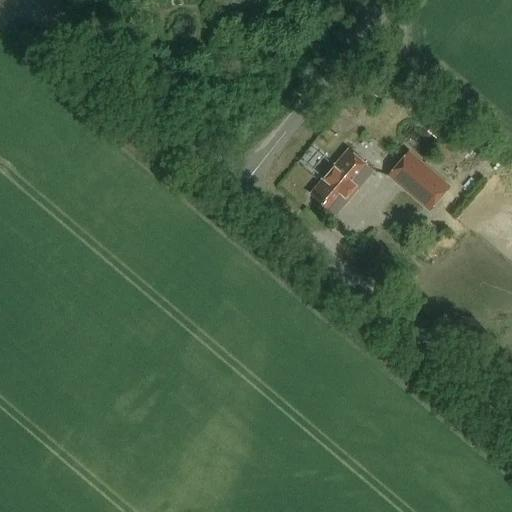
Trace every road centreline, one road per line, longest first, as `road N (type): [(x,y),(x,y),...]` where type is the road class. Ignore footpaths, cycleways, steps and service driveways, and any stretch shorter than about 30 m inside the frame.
road 1 (unclassified): [(511,429),(243,200)]
road 2 (unclassified): [(243,200),(9,0)]
road 3 (unclassified): [(243,200),(404,0)]
